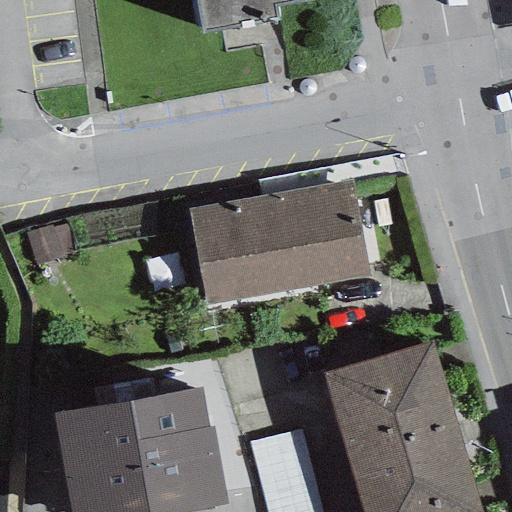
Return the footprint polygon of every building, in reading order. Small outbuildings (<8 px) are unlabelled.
[(198,0),(202,24),(267,15),(276,0),(198,0)] [(352,176),(187,207),(205,305),(370,274),(352,176)] [(483,511),(433,339),(323,371),(363,511),(483,511)] [(200,380),(51,409),(70,511),(139,511),(223,496),(200,380)] [(274,511),(327,511),(305,420),(256,432),(274,511)]
